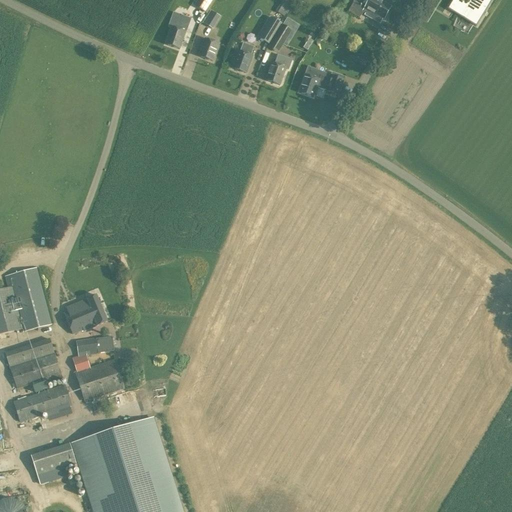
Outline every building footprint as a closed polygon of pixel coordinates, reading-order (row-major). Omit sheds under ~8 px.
[(196,0),(193,5),(206,14),(215,0),(196,0)] [(282,0),(276,11),(286,17),(292,5),(282,0)] [(365,0),(362,5),(356,1),(349,12),(360,19),(364,12),(367,14),(367,15),(381,23),(383,19),(385,20),(392,8),(377,0),(365,0)] [(494,0),(482,0),(480,3),(478,2),(477,2),(476,2),(476,3),(473,11),(473,12),(473,13),(475,13),(485,17),(494,0)] [(212,29),(220,17),(210,11),(203,23),(212,29)] [(171,26),(164,44),(179,49),(190,19),(180,15),(178,20),(174,19),(171,26)] [(269,45),(282,24),(272,18),(259,39),(269,45)] [(278,54),(292,30),(282,25),(268,48),(278,54)] [(204,39),(198,56),(213,61),(219,44),(204,39)] [(238,50),(231,68),(247,73),(253,55),(250,54),(253,46),(243,42),(240,51),(238,50)] [(265,80),(280,86),(288,62),(287,60),(279,57),(277,58),(275,64),(271,62),(265,80)] [(315,69),(307,66),(298,92),(313,97),(317,87),(338,95),(343,79),(331,75),(330,79),(314,73),(315,69)] [(51,325),(37,268),(5,277),(8,288),(11,287),(13,287),(24,332),(51,325)] [(0,334),(22,329),(11,287),(8,288),(0,290),(0,334)] [(97,327),(97,326),(108,322),(97,296),(81,303),(82,307),(65,314),(74,334),(92,326),(93,329),(97,327)] [(99,341),(99,338),(76,341),(79,358),(93,357),(93,355),(107,353),(105,341),(99,341)] [(4,354),(16,389),(45,380),(47,385),(63,380),(49,339),(4,354)] [(124,389),(115,360),(75,373),(84,402),(124,389)] [(35,394),(42,391),(42,390),(47,388),(45,382),(32,386),(35,394)] [(47,420),(72,412),(70,407),(72,406),(64,385),(13,402),(20,424),(46,415),(47,420)] [(183,511),(154,420),(72,446),(92,511),(183,511)] [(37,476),(76,464),(70,444),(31,457),(37,476)] [(0,500),(0,511),(24,511),(24,499),(0,500)]
